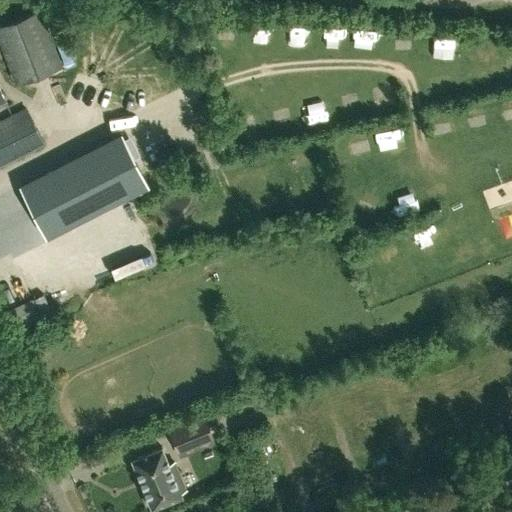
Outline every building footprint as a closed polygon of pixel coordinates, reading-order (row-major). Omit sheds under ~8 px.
[(61,67),(40,10),(0,25),(0,40),(16,84),(61,67)] [(150,25),(148,38),(163,40),(165,27),(150,25)] [(0,164),(43,143),(27,109),(0,121),(0,164)] [(139,170),(121,134),(31,179),(49,215),(139,170)] [(214,442),(205,418),(170,432),(178,451),(197,444),(199,448),(214,442)] [(506,429),(477,439),(481,450),(510,441),(506,429)] [(169,464),(162,447),(131,459),(151,508),(182,496),(180,491),(185,489),(174,462),(169,464)]
